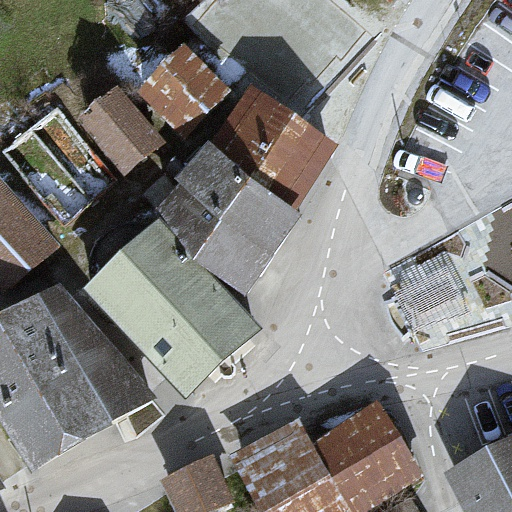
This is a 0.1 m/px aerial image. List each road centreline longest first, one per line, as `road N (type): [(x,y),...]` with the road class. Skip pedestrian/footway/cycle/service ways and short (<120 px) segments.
road 1 (residential): [(455,0),(394,80),(336,215),(303,389)]
road 2 (residential): [(303,389),(58,511)]
road 3 (residential): [(425,376),(427,423),(455,511)]
road 4 (residential): [(425,376),(303,389)]
